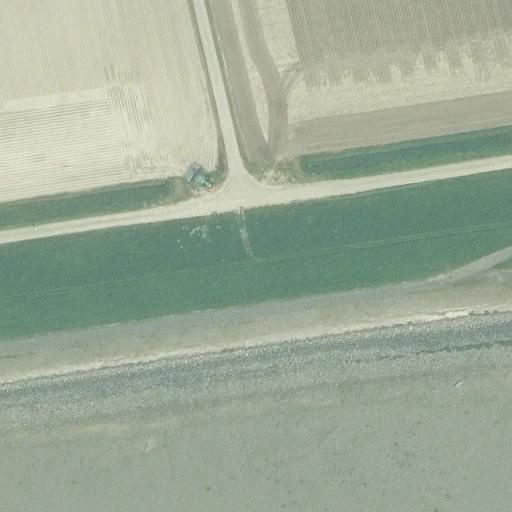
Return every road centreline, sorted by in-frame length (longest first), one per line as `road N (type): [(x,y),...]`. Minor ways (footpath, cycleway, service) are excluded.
road 1 (unclassified): [(511,163),(241,201)]
road 2 (unclassified): [(241,201),(0,238)]
road 3 (residential): [(241,201),(195,0)]
